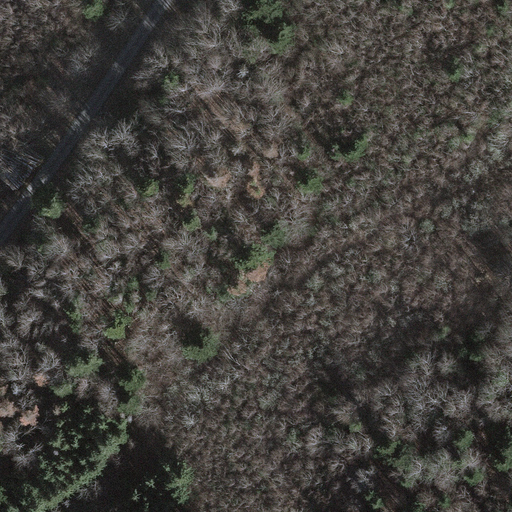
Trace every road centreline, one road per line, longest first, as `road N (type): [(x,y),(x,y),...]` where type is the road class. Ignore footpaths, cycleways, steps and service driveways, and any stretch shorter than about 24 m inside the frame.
road 1 (track): [(58,511),(145,454),(281,306),(369,237),(511,158)]
road 2 (track): [(163,0),(0,230)]
